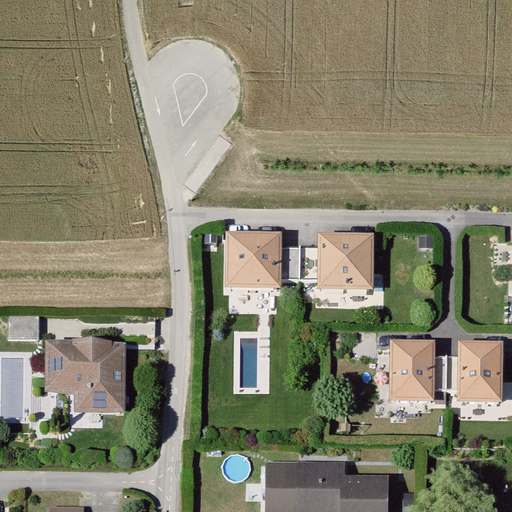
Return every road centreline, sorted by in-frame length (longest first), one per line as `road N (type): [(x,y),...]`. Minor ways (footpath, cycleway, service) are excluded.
road 1 (residential): [(178,223),(216,215),(511,220)]
road 2 (residential): [(178,223),(170,482)]
road 3 (residential): [(170,482),(0,483)]
road 4 (track): [(129,0),(141,67),(188,101)]
road 5 (residential): [(188,101),(174,148),(178,223)]
